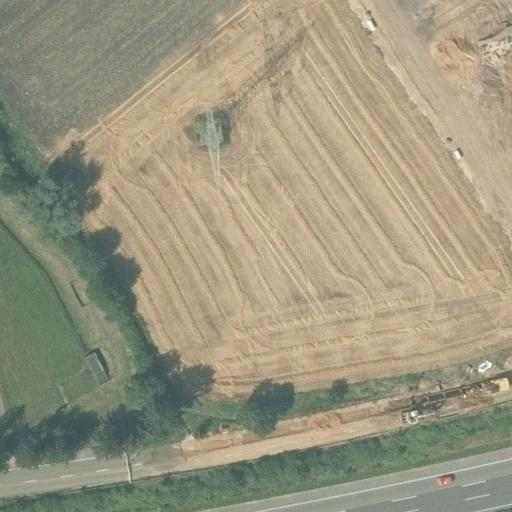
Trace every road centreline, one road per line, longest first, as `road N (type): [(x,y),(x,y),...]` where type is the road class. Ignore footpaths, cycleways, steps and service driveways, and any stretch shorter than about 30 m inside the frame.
road 1 (unclassified): [(0,482),(268,441),(511,384)]
road 2 (residential): [(511,218),(362,0)]
